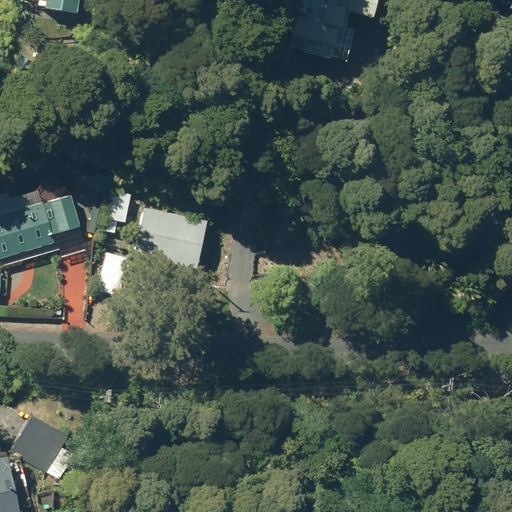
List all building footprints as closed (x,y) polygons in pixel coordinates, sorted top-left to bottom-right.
[(38,0),(37,11),(68,17),(71,0),(38,0)] [(284,50),(339,63),(341,52),(343,52),(348,33),(346,32),(347,27),(342,26),(344,16),(365,21),(369,0),(288,0),(287,4),(281,2),(278,17),(291,20),(284,50)] [(65,199),(0,216),(0,267),(50,252),(47,238),(75,229),(65,199)] [(129,258),(190,272),(201,223),(140,210),(129,258)] [(113,223),(101,221),(99,233),(111,235),(113,223)] [(7,452),(58,483),(79,447),(28,417),(7,452)] [(0,511),(12,511),(0,470),(0,511)]
